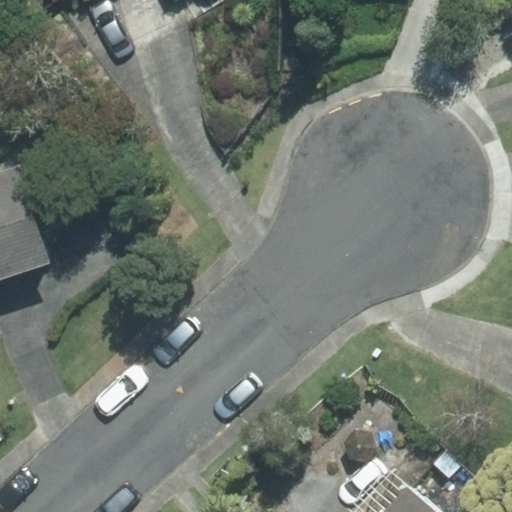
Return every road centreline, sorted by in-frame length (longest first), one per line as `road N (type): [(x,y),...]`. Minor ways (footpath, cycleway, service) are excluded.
road 1 (residential): [(38,511),(408,183)]
road 2 (unknown): [(511,215),(408,183),(511,129)]
